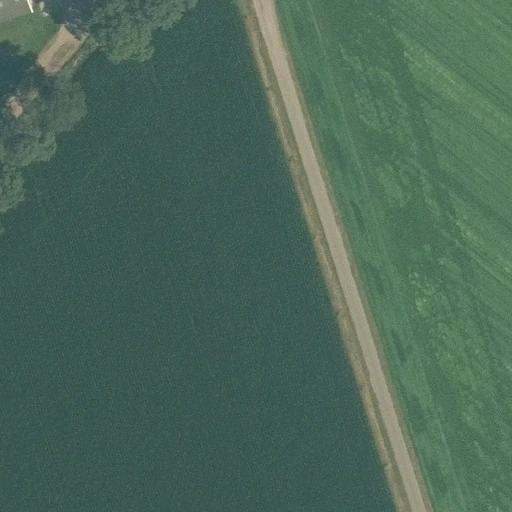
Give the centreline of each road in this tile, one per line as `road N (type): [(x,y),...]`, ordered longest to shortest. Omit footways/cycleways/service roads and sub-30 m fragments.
road 1 (unclassified): [(416,511),(258,0)]
road 2 (track): [(0,138),(122,0)]
